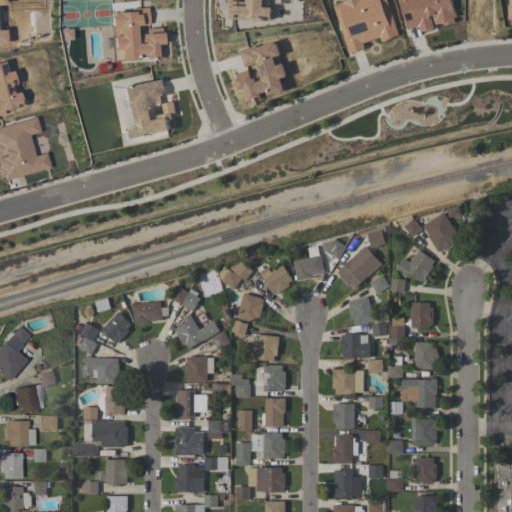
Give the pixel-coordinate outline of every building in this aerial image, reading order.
[(23,0),(23,20),(0,19),(0,0),(23,0)] [(269,20),(270,6),(269,5),(268,0),(221,0),(222,6),(230,6),(229,19),(269,20)] [(342,0),(332,3),(347,53),(364,48),(362,42),(379,37),(380,41),(397,36),(385,0),(342,0)] [(397,0),(405,29),(417,26),(419,31),(433,28),(433,26),(455,21),(450,0),(397,0)] [(109,11),(112,49),(118,49),(119,61),(140,59),(161,58),(159,27),(143,28),(144,33),(135,34),(134,26),(147,25),(145,9),(109,11)] [(242,101),(283,90),(280,78),(285,77),(275,40),(238,50),(243,69),(234,72),(242,101)] [(0,62),(0,112),(20,107),(11,70),(4,71),(2,62),(0,62)] [(122,85),(129,125),(128,125),(130,138),(169,131),(167,116),(175,115),(172,101),(161,103),(157,79),(122,85)] [(0,179),(48,169),(44,153),(32,155),(27,134),(38,132),(34,118),(0,125),(0,179)] [(460,238),(455,240),(457,243),(444,251),(444,250),(441,252),(440,250),(438,252),(425,232),(426,231),(423,225),(427,222),(426,221),(431,218),(432,219),(443,212),(460,238)] [(422,228),(412,237),(403,227),(402,228),(395,220),(411,216),(422,228)] [(383,244),(380,230),(366,233),(368,246),(383,244)] [(362,243),(355,255),(344,248),(351,236),(362,243)] [(345,246),(338,259),(326,252),(333,240),(345,246)] [(323,271),(312,274),(313,277),(297,281),(293,261),(309,257),(307,248),(317,246),(318,252),(318,255),(320,254),(323,271)] [(434,260),(431,265),(433,266),(425,278),(423,281),(421,279),(420,281),(408,273),(406,277),(394,269),(402,257),(409,262),(418,249),(434,260)] [(368,275),(354,288),(351,284),(348,286),(339,276),(340,275),(336,272),(351,257),(368,275)] [(252,270),(245,280),(233,272),(234,271),(228,267),(230,265),(240,262),(252,270)] [(292,280),(288,282),(289,285),(278,293),(278,292),(273,295),(258,272),(267,267),(270,272),(281,264),(292,280)] [(241,278),(233,289),(221,280),(219,278),(218,273),(223,266),(241,278)] [(388,285),(376,293),(375,291),(374,292),(369,284),(370,283),(369,282),(381,274),(388,285)] [(403,291),(390,290),(391,278),(405,279),(403,291)] [(188,292),(181,304),(170,298),(177,286),(188,292)] [(199,298),(193,310),(182,305),(188,292),(199,298)] [(243,293),(261,298),(261,299),(263,300),(262,303),(263,304),(259,318),(256,317),(254,323),(236,318),(243,293)] [(374,320),(356,325),(354,319),(352,320),(348,307),(349,307),(347,301),(367,296),(374,320)] [(160,301),(161,307),(168,306),(168,309),(168,315),(162,316),(162,319),(149,321),(149,323),(135,324),(133,310),(131,310),(131,306),(132,305),(132,304),(160,301)] [(411,302),(430,302),(430,307),(433,307),(433,322),(432,322),(432,325),(430,325),(430,328),(411,328),(411,302)] [(117,311),(131,324),(127,328),(129,330),(120,340),(119,339),(115,343),(101,329),(117,311)] [(186,344),(183,345),(176,333),(177,333),(174,329),(184,323),(182,318),(190,314),(199,330),(204,327),(203,326),(213,320),(219,331),(188,349),(186,344)] [(404,338),(390,338),(390,326),(391,326),(391,317),(403,317),(403,326),(404,326),(404,338)] [(247,323),(244,335),(230,331),(233,319),(247,323)] [(371,323),(385,321),(386,335),(372,336),(371,323)] [(98,329),(92,340),(80,333),(85,322),(98,329)] [(0,343),(3,340),(4,341),(9,335),(7,333),(10,330),(12,332),(17,325),(28,335),(20,344),(21,344),(15,351),(25,360),(7,381),(2,376),(1,377),(0,376),(0,343)] [(230,342),(217,349),(211,338),(223,331),(230,342)] [(361,333),(362,339),(367,338),(368,355),(362,355),(362,357),(344,358),(343,353),(341,353),(340,339),(340,335),(361,333)] [(278,336),(278,342),(277,356),(274,355),(274,361),(255,359),(258,334),(278,336)] [(91,355),(78,348),(84,336),(97,343),(91,355)] [(433,348),(436,348),(436,351),(438,353),(438,357),(436,358),(436,366),(433,365),(433,368),(414,368),(414,342),(433,342),(433,348)] [(90,356),(90,358),(116,358),(118,358),(118,363),(118,377),(115,377),(115,383),(97,383),(97,377),(82,377),(82,358),(84,358),(84,356),(90,356)] [(207,356),(207,358),(213,357),(213,373),(207,373),(207,382),(188,382),(188,376),(185,376),(185,362),(186,362),(186,357),(207,356)] [(402,377),(388,377),(388,365),(392,364),(392,356),(401,356),(401,364),(402,364),(402,377)] [(381,359),(382,372),(368,373),(367,360),(381,359)] [(285,366),(285,385),(284,385),(284,390),(282,390),(282,391),(263,391),(264,366),(285,366)] [(363,392),(354,392),(354,394),(335,394),(335,388),(332,388),(332,374),(333,374),(333,369),(354,369),(354,370),(363,370),(363,392)] [(55,383),(41,386),(38,373),(52,370),(55,383)] [(231,373),(241,373),(241,378),(248,378),(249,384),(249,397),(235,397),(235,385),(231,385),(231,378),(231,373)] [(417,379),(417,380),(431,379),(436,379),(437,394),(435,394),(435,407),(417,407),(417,402),(409,402),(409,401),(401,401),(401,379),(417,379)] [(32,384),(32,385),(38,384),(43,407),(37,408),(38,409),(20,413),(18,408),(15,408),(14,405),(12,399),(13,399),(11,389),(32,384)] [(226,384),(230,384),(230,394),(226,394),(226,396),(211,395),(212,384),(226,384)] [(120,386),(120,385),(127,385),(127,397),(124,397),(124,413),(105,413),(105,412),(100,410),(96,402),(99,393),(105,393),(105,386),(120,386)] [(195,390),(195,394),(207,394),(207,411),(195,411),(195,418),(174,418),(174,403),(176,403),(176,390),(195,390)] [(368,409),(368,396),(382,396),(382,409),(368,409)] [(285,412),(283,412),(283,426),(265,426),(265,425),(261,424),(262,412),(265,413),(265,397),(285,398),(285,412)] [(402,401),(402,402),(403,402),(403,412),(402,412),(402,414),(388,414),(388,401),(402,401)] [(354,428),(335,428),(335,423),(333,423),(333,403),(354,403),(354,428)] [(97,407),(97,419),(83,419),(83,407),(97,407)] [(251,430),(237,430),(237,410),(251,410),(251,430)] [(57,415),(57,430),(49,430),(49,428),(37,429),(37,415),(57,415)] [(222,433),(207,433),(208,419),(222,420),(222,433)] [(433,419),(433,424),(437,424),(437,438),(435,438),(435,442),(433,442),(433,445),(415,445),(415,419),(433,419)] [(27,421),(27,427),(31,429),(32,429),(33,447),(25,447),(25,446),(7,446),(7,440),(2,440),(2,427),(4,427),(4,422),(7,422),(7,421),(27,421)] [(124,422),(124,427),(127,427),(127,441),(126,441),(126,446),(124,446),(124,447),(101,447),(101,442),(92,441),(92,440),(84,440),(84,426),(92,426),(92,421),(124,422)] [(179,426),(179,427),(195,427),(195,432),(203,432),(204,454),(202,454),(202,453),(199,453),(199,454),(195,454),(195,455),(174,455),(175,426),(179,426)] [(380,443),(366,443),(366,430),(380,430),(380,443)] [(282,432),(282,438),(285,438),(285,452),(284,452),(284,456),(282,456),(282,458),(263,458),(263,432),(282,432)] [(352,435),(352,437),(354,437),(354,442),(357,442),(357,455),(352,455),(352,463),(332,463),(332,448),(334,448),(334,446),(336,446),(336,435),(352,435)] [(402,440),(402,454),(387,454),(387,440),(402,440)] [(250,465),(235,465),(235,464),(230,464),(230,459),(236,458),(235,442),(250,442),(250,465)] [(74,456),(74,443),(97,443),(97,456),(74,456)] [(31,461),(31,449),(46,448),(46,461),(31,461)] [(0,453),(20,453),(20,459),(20,478),(2,478),(2,473),(0,473),(0,453)] [(227,457),(227,470),(204,470),(204,457),(227,457)] [(433,457),(433,463),(436,463),(436,476),(435,476),(435,480),(433,480),(433,483),(415,483),(415,457),(433,457)] [(124,459),(124,465),(127,465),(127,479),(127,483),(105,484),(105,459),(124,459)] [(511,463),(511,511),(494,511),(494,463),(511,463)] [(180,492),(174,492),(174,478),(176,477),(176,476),(179,475),(179,464),(195,464),(195,466),(203,466),(203,478),(195,478),(195,492),(180,492)] [(382,465),(382,477),(367,477),(368,465),(382,465)] [(282,468),(282,473),(285,473),(285,487),(284,487),(284,492),(263,491),(256,491),(256,486),(247,486),(248,467),(282,468)] [(361,498),(334,498),(334,470),(352,470),(352,476),(361,476),(361,498)] [(390,491),(387,491),(387,478),(389,478),(389,470),(401,470),(401,478),(402,478),(402,491),(390,491)] [(46,481),(46,482),(49,482),(49,487),(46,487),(46,495),(31,495),(31,481),(46,481)] [(98,493),(83,493),(83,481),(97,481),(98,493)] [(249,486),(249,499),(230,499),(230,494),(235,494),(235,486),(249,486)] [(0,487),(1,487),(21,487),(21,492),(20,492),(20,511),(2,511),(2,506),(0,506),(0,487)] [(174,511),(174,509),(175,509),(175,504),(203,504),(204,494),(218,495),(218,494),(223,494),(223,499),(217,499),(217,507),(204,507),(204,511),(174,511)] [(127,496),(127,510),(125,510),(125,511),(107,511),(107,496),(127,496)] [(433,496),(433,501),(436,501),(436,511),(414,511),(415,496),(433,496)] [(385,499),(385,511),(382,511),(368,511),(368,500),(385,499)] [(285,501),(285,511),(264,511),(264,501),(285,501)]
